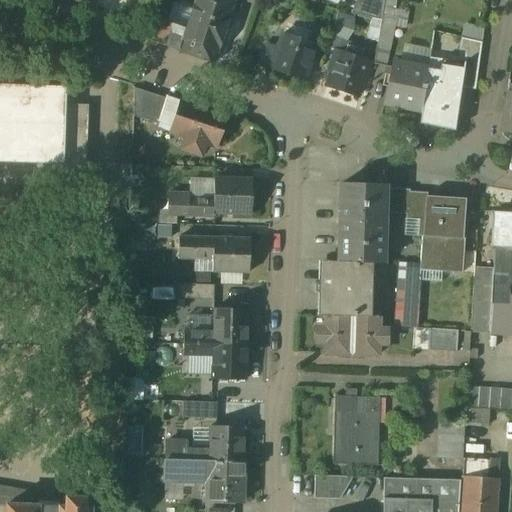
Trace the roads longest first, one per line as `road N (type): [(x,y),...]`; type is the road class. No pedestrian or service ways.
road 1 (residential): [(278,511),(285,113)]
road 2 (residential): [(0,15),(285,113)]
road 3 (residential): [(285,113),(479,162)]
road 4 (residential): [(479,162),(500,0)]
